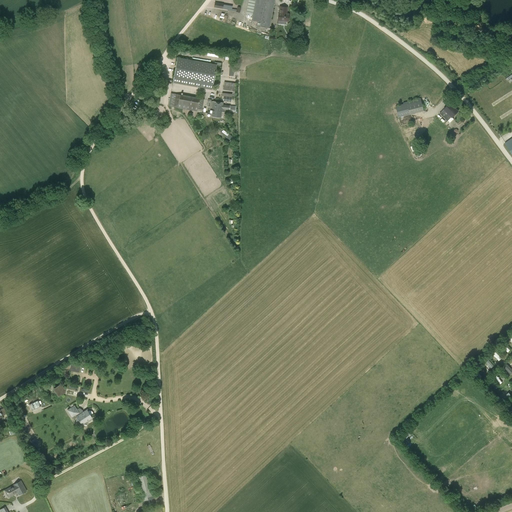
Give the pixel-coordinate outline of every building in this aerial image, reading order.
[(248,0),(246,14),(252,15),(251,20),(260,22),(259,26),(269,28),(274,0),(248,0)] [(287,13),(287,7),(279,6),(279,12),(278,12),(277,21),(281,21),(281,22),(286,23),(286,22),(288,22),(289,13),(287,13)] [(216,64),(177,57),(172,83),(212,90),(216,64)] [(236,83),(224,82),(223,90),(232,91),(232,94),(222,93),(222,96),(223,96),(223,101),(227,101),(227,103),(229,103),(229,102),(231,102),(231,97),(234,98),(236,83)] [(174,107),(201,112),(202,109),(204,99),(171,93),(168,106),(174,107)] [(396,106),(399,117),(411,114),(424,111),(421,98),(404,102),(404,104),(396,106)] [(211,116),(221,117),(224,118),(225,110),(235,111),(236,106),(222,104),(223,103),(212,101),(211,110),(212,110),(211,114),(211,116)] [(444,109),(440,113),(447,121),(448,120),(452,117),(458,111),(450,103),(444,109)] [(491,352),(498,360),(501,358),(493,349),(491,352)] [(487,359),(484,361),(491,368),(493,366),(487,359)] [(510,374),(511,372),(511,369),(506,363),(503,366),(510,374)] [(66,389),(64,389),(61,383),(57,386),(53,385),(51,392),(56,393),(58,397),(63,393),(65,394),(66,389)] [(40,407),(38,401),(29,404),(32,410),(40,407)] [(74,406),(67,410),(72,417),(75,415),(76,416),(77,417),(77,418),(76,423),(81,423),(81,424),(82,424),(87,425),(88,420),(92,417),(91,416),(88,411),(87,410),(83,412),(83,411),(82,410),(80,408),(76,409),(74,406)] [(148,474),(136,477),(142,501),(154,498),(148,474)] [(21,480),(13,485),(4,490),(8,498),(12,496),(17,493),(19,495),(23,493),(27,491),(21,480)]
